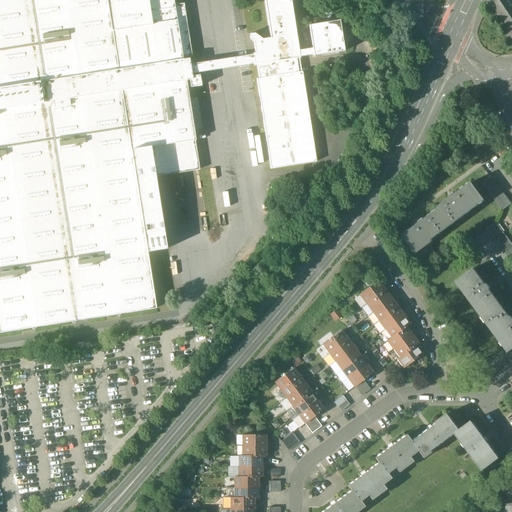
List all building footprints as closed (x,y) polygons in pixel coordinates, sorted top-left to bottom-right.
[(191,74),(245,66),(244,57),(190,65),(189,59),(183,60),(182,59),(192,57),(184,4),(175,5),(173,0),(0,0),(0,333),(156,309),(146,254),(167,251),(154,177),(198,169),(196,142),(194,131),(202,130),(197,99),(189,99),(186,81),(190,81),(190,88),(201,87),(200,76),(192,77),(191,74)] [(253,56),(244,57),(245,66),(255,64),(258,79),(255,79),(269,169),(315,161),(302,72),(300,72),(298,60),(301,59),(301,57),(345,52),(339,21),(310,26),(313,49),(300,51),(291,0),(266,0),(273,39),(264,40),(257,35),(251,35),(251,39),(254,41),(256,54),(253,54),(253,56)] [(511,0),(499,0),(489,6),(511,42),(511,41),(511,0)] [(511,204),(491,177),(482,184),(502,211),(511,204)] [(485,201),(471,183),(435,209),(449,228),(485,201)] [(449,228),(435,209),(399,236),(412,255),(449,228)] [(491,235),(500,228),(496,223),(487,229),(491,235)] [(495,240),(504,233),(500,228),(491,235),(495,240)] [(499,245),(508,239),(504,233),(495,240),(499,245)] [(503,251),(511,244),(508,239),(499,245),(503,251)] [(507,256),(511,251),(511,244),(503,251),(507,256)] [(482,318),(500,304),(474,269),(456,282),(482,318)] [(378,281),(359,295),(366,305),(385,291),(378,281)] [(385,291),(366,305),(372,314),(392,299),(385,291)] [(392,299),(372,314),(379,322),(398,308),(392,299)] [(511,350),(511,319),(500,304),(482,318),(508,353),(511,350)] [(398,308),(379,322),(374,326),(380,334),(385,330),(404,316),(398,308)] [(404,316),(385,330),(391,339),(406,327),(410,324),(404,316)] [(391,339),(387,342),(393,350),(412,336),(406,327),(391,339)] [(342,331),(322,346),(329,354),(348,340),(342,331)] [(412,336),(393,350),(399,358),(416,346),(419,344),(412,336)] [(348,340),(329,354),(335,362),(354,348),(348,340)] [(399,358),(397,360),(403,369),(423,354),(416,346),(399,358)] [(354,348),(335,362),(341,371),(361,356),(354,348)] [(511,350),(508,353),(485,370),(491,379),(511,364),(511,350)] [(361,356),(341,371),(347,379),(367,365),(361,356)] [(367,365),(347,379),(354,388),(355,387),(363,381),(373,373),(367,365)] [(274,383),(286,399),(305,384),(294,369),(286,375),(283,374),(282,377),(274,383)] [(363,381),(355,387),(358,392),(367,385),(363,381)] [(305,384),(286,399),(292,407),(312,393),(305,384)] [(367,385),(358,392),(362,396),(370,390),(367,385)] [(312,393),(292,407),(286,412),(292,420),(318,401),(312,393)] [(343,396),(334,403),(337,407),(346,401),(343,396)] [(318,401),(292,420),(299,429),(305,424),(315,417),(324,410),(318,401)] [(346,401),(337,407),(341,412),(349,405),(346,401)] [(447,414),(410,442),(417,452),(422,459),(455,435),(460,431),(459,431),(447,414)] [(315,417),(305,424),(308,429),(318,422),(315,417)] [(272,431),(264,419),(259,423),(268,434),(272,431)] [(318,422),(308,429),(312,434),(321,427),(318,422)] [(499,459),(471,422),(459,431),(460,431),(455,435),(483,471),(499,459)] [(293,433),(281,442),(285,447),(296,438),(293,433)] [(266,435),(242,435),(242,446),(266,446),(266,435)] [(405,436),(375,459),(378,464),(379,463),(387,474),(395,468),(397,471),(411,460),(410,458),(417,452),(410,442),(405,436)] [(296,438),(285,447),(288,452),(300,443),(296,438)] [(266,446),(242,446),(242,457),(262,456),(266,456),(266,446)] [(242,457),(238,457),(238,467),(262,467),(262,456),(242,457)] [(439,457),(366,511),(427,511),(461,487),(459,484),(468,478),(454,460),(445,466),(439,457)] [(378,464),(347,487),(351,491),(359,503),(360,502),(368,496),(370,498),(384,488),(382,485),(391,479),(387,474),(379,463),(378,464)] [(262,467),(238,467),(238,477),(258,477),(262,477),(262,467)] [(258,488),(258,477),(238,477),(234,478),(234,488),(258,488)] [(258,488),(234,488),(234,498),(254,498),(258,498),(258,488)] [(351,491),(323,511),(357,511),(364,507),(360,502),(359,503),(351,491)] [(254,509),(254,498),(234,498),(230,498),(230,509),(254,509)]
